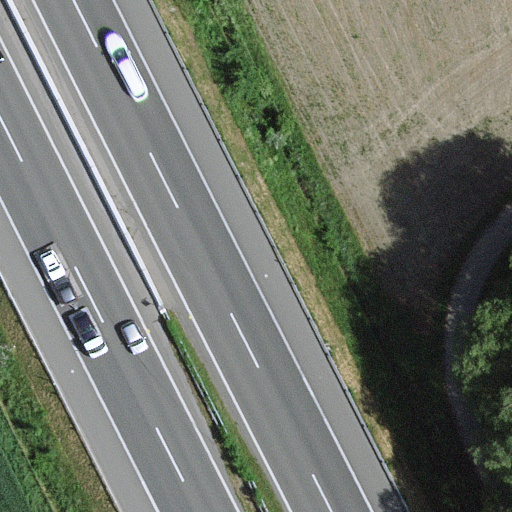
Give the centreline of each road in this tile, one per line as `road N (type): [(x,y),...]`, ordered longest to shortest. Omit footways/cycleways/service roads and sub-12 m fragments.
road 1 (motorway): [(331,511),(70,0)]
road 2 (motorway): [(0,129),(195,511)]
